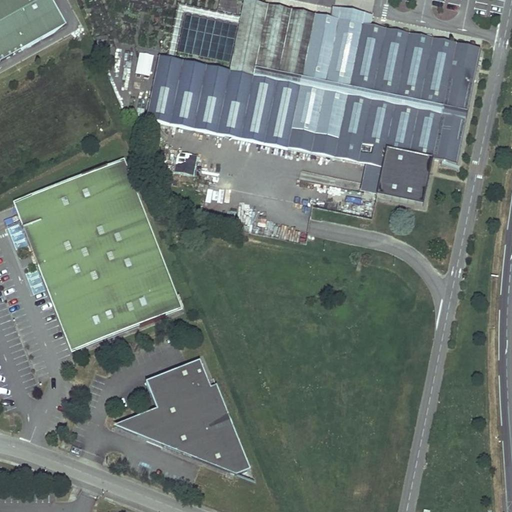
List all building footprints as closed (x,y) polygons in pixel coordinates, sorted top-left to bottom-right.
[(52,0),(0,0),(0,63),(67,27),(52,0)] [(155,84),(147,123),(336,164),(340,144),(375,152),(371,171),(383,174),(378,201),(424,211),(434,165),(458,170),(483,55),(248,5),(234,73),(161,57),(155,84)] [(336,12),(334,23),(373,31),(376,20),(336,12)] [(97,38),(96,51),(106,51),(106,38),(97,38)] [(137,55),(135,77),(150,78),(152,56),(137,55)] [(340,144),(336,164),(371,171),(375,152),(340,144)] [(192,180),(198,160),(175,153),(169,173),(192,180)] [(184,311),(127,163),(123,165),(180,312),(184,311)] [(180,312),(123,165),(35,199),(44,222),(25,230),(32,248),(37,246),(44,264),(39,266),(40,269),(45,267),(78,352),(180,312)] [(383,174),(371,171),(365,198),(378,201),(383,174)] [(206,198),(201,223),(226,228),(230,202),(206,198)] [(44,222),(35,199),(16,206),(25,230),(44,222)] [(44,264),(37,246),(32,248),(39,266),(44,264)] [(45,267),(40,269),(74,353),(78,352),(45,267)] [(158,411),(139,419),(152,435),(165,443),(163,448),(238,477),(252,471),(218,387),(213,390),(202,362),(147,384),(158,411)] [(139,419),(115,429),(163,448),(165,443),(152,435),(139,419)]
